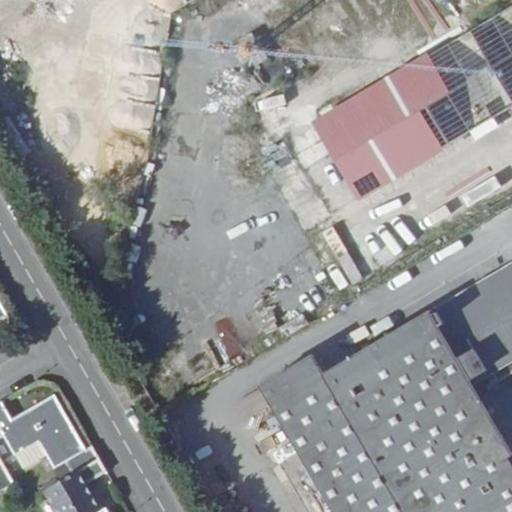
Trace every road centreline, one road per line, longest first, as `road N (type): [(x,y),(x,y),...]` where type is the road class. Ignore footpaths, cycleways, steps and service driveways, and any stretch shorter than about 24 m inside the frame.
road 1 (residential): [(166,511),(67,340)]
road 2 (residential): [(67,340),(0,223)]
